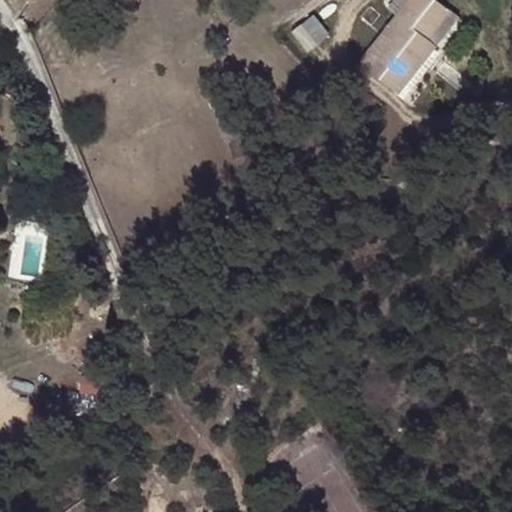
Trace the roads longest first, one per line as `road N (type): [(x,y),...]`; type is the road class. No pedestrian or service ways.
road 1 (residential): [(511,132),(452,175),(302,214),(206,286),(154,310),(123,290),(11,29)]
road 2 (track): [(138,305),(151,351),(249,511)]
